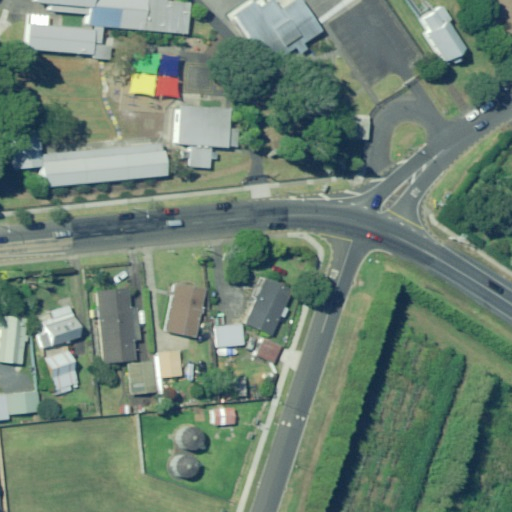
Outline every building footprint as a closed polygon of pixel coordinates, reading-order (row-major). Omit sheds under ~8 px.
[(186,2),(171,1),(163,0),(32,0),(32,2),(49,3),(48,10),(86,14),(85,22),(92,22),(92,29),(31,24),(27,23),(25,48),(90,54),(91,45),(91,42),(99,43),(99,37),(100,26),(101,15),(116,17),(115,27),(184,33),(186,2)] [(319,35),(297,2),(278,15),(271,3),(257,13),(252,5),(232,19),(252,47),(258,43),(272,65),(293,51),(298,57),(304,53),(300,48),(319,35)] [(458,47),(431,6),(411,19),(437,60),(458,47)] [(176,53),(123,52),(122,98),(174,100),(176,53)] [(226,128),(228,108),(178,105),(175,144),(189,145),(189,151),(182,151),(182,158),(188,158),(188,166),(208,168),(209,159),(215,159),(215,152),(209,152),(209,146),(225,147),(226,146),(235,147),(236,129),(226,128)] [(366,139),(367,122),(338,120),(337,137),(365,139),(366,139)] [(41,166),(40,155),(38,134),(13,136),(16,168),(41,166)] [(165,175),(163,150),(160,150),(159,143),(40,155),(44,187),(52,186),(59,186),(75,184),(83,183),(99,182),(107,181),(123,179),(130,179),(145,177),(152,176),(165,175)] [(279,315),(282,316),(283,317),(286,309),(283,307),(291,289),(265,278),(264,279),(256,297),(244,323),(259,329),(262,331),(270,335),(279,315)] [(191,337),(194,338),(199,313),(201,313),(202,308),(200,308),(204,289),(174,283),(173,291),(172,295),(165,329),(164,332),(191,337)] [(124,361),(134,360),(132,341),(139,340),(136,307),(129,308),(127,288),(95,291),(97,310),(91,310),(92,317),(97,317),(97,319),(98,330),(102,363),(114,362),(124,361)] [(41,348),(78,337),(71,313),(41,322),(45,332),(37,334),(41,348)] [(22,335),(24,327),(24,318),(0,315),(0,361),(20,364),(22,341),(25,341),(25,336),(22,335)] [(243,344),(241,329),(241,325),(235,325),(215,327),(217,347),(243,344)] [(272,363),(280,347),(262,339),(254,354),(267,360),(272,363)] [(75,347),(74,360),(83,360),(83,366),(90,366),(90,343),(82,343),(82,347),(75,347)] [(158,353),(160,377),(180,375),(178,350),(158,353)] [(46,358),(55,389),(63,387),(65,392),(73,389),(71,384),(78,382),(69,351),(46,358)] [(127,364),(130,395),(156,392),(153,362),(127,364)] [(8,414),(10,413),(38,411),(37,391),(35,391),(6,394),(8,414)] [(232,408),(212,409),(213,425),(233,424),(232,408)] [(192,449),(196,448),(198,445),(200,442),(201,438),(201,434),(199,431),(197,428),(193,426),(189,425),(185,426),(181,428),(179,431),(177,435),(177,439),(179,443),(181,447),(185,449),(188,449),(192,449)] [(188,477),(191,476),(194,473),(196,470),(197,466),(197,463),(195,459),(193,456),(189,454),(185,453),(181,454),(177,456),(174,459),(173,463),(173,468),(174,471),(177,475),(180,477),(184,477),(188,477)]
